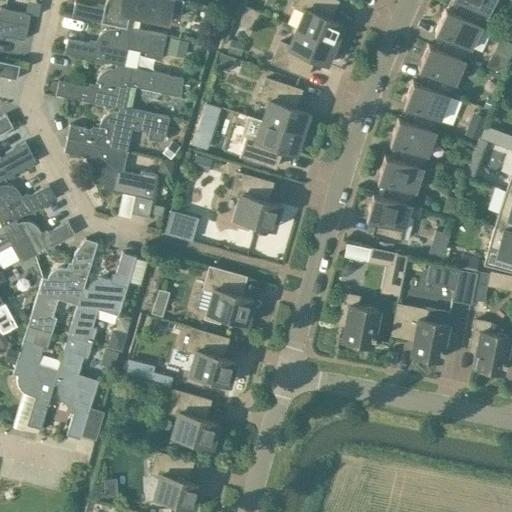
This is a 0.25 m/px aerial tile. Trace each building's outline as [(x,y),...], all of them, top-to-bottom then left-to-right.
[(131,29),(131,28),(135,12),(152,16),(152,20),(168,23),(172,0),(105,0),(105,1),(103,8),(74,2),(71,17),(115,26),(115,25),(131,29)] [(303,10),(296,27),(334,44),(343,24),(325,16),(327,11),(332,12),(337,0),(336,0),(296,0),(294,6),(303,10)] [(454,12),(480,25),(493,0),(458,0),(460,0),(454,12)] [(0,7),(0,19),(27,25),(30,13),(0,7)] [(437,48),(464,59),(480,25),(454,12),(444,7),(433,31),(442,36),(437,48)] [(0,34),(24,39),(27,25),(0,19),(0,34)] [(115,64),(123,66),(127,49),(145,52),(144,56),(160,60),(165,35),(131,28),(131,29),(115,25),(115,26),(114,29),(109,29),(104,31),(101,33),(97,38),(95,45),(66,39),(63,53),(115,64)] [(271,61),(305,76),(310,64),(306,62),(308,56),(326,63),(334,44),(296,27),(288,45),(280,41),(271,61)] [(511,42),(499,37),(487,64),(502,71),(511,47),(511,42)] [(421,84),(449,94),(464,59),(437,48),(427,43),(417,68),(426,72),(421,84)] [(0,75),(16,79),(19,65),(0,60),(0,75)] [(123,108),(128,86),(179,96),(182,78),(123,66),(115,64),(114,69),(110,68),(105,70),(101,73),(96,78),(94,88),(58,80),(55,94),(118,108),(118,107),(123,108)] [(267,102),(262,119),(301,133),(308,112),(290,106),(292,100),(296,102),(300,89),(265,78),(258,99),(267,102)] [(407,120),(435,130),(449,94),(421,84),(411,80),(402,105),(412,108),(407,120)] [(204,101),(192,143),(204,147),(216,105),(204,101)] [(66,137),(126,150),(131,129),(148,132),(147,139),(163,142),(168,117),(123,108),(118,107),(118,108),(117,112),(113,111),(112,111),(108,112),(103,116),(99,123),(98,127),(98,131),(69,125),(66,137)] [(0,132),(12,126),(6,114),(0,116),(0,132)] [(295,153),(301,133),(262,119),(247,115),(240,135),(246,137),(240,155),(275,167),(279,154),(275,153),(276,147),(295,153)] [(398,145),(394,157),(422,166),(435,130),(407,120),(397,117),(388,142),(398,145)] [(486,125),(482,137),(496,143),(501,131),(486,125)] [(130,213),(147,216),(151,199),(156,175),(140,171),(139,175),(121,171),(126,150),(66,137),(63,152),(91,158),(90,165),(90,172),(92,177),(96,181),(102,184),(101,188),(133,195),(130,213)] [(0,179),(18,170),(35,161),(25,141),(4,152),(8,159),(3,162),(0,157),(0,179)] [(386,183),(382,195),(410,203),(422,166),(394,157),(384,154),(376,180),(386,183)] [(247,221),(273,228),(280,204),(262,199),(264,193),(268,194),(272,182),(236,172),(230,193),(239,196),(231,223),(245,227),(247,221)] [(0,225),(0,226),(1,226),(15,217),(15,218),(55,197),(48,184),(22,198),(19,191),(15,187),(9,184),(3,183),(0,184),(0,225)] [(511,190),(506,188),(494,225),(511,230),(511,190)] [(371,234),(400,242),(407,214),(418,217),(420,207),(410,204),(410,203),(382,195),(372,192),(365,218),(375,220),(371,234)] [(0,249),(10,244),(20,263),(75,233),(68,221),(42,235),(39,228),(35,223),(29,220),(23,220),(17,221),(15,218),(15,217),(1,226),(0,226),(0,225),(0,249)] [(483,263),(511,271),(511,230),(494,225),(483,263)] [(439,254),(447,232),(436,228),(428,250),(439,254)] [(57,299),(76,304),(82,288),(96,243),(84,239),(74,252),(69,270),(61,267),(55,269),(50,272),(46,279),(41,277),(27,325),(51,332),(56,317),(52,316),(57,299)] [(368,260),(393,265),(396,253),(371,247),(368,260)] [(67,334),(91,342),(95,328),(91,326),(97,309),(117,316),(135,257),(122,253),(113,280),(104,278),(98,278),(94,279),(90,282),(87,285),(86,289),(82,288),(76,304),(67,334)] [(220,315),(246,323),(253,299),(235,293),(237,287),(241,289),(245,276),(209,266),(203,287),(212,290),(204,318),(218,322),(220,315)] [(450,300),(471,305),(477,272),(457,268),(450,300)] [(488,284),(511,288),(511,275),(490,271),(488,284)] [(342,339),(371,345),(378,309),(356,305),(358,296),(344,293),(338,323),(345,325),(342,339)] [(155,300),(151,312),(161,315),(164,303),(155,300)] [(0,329),(2,333),(16,325),(4,303),(0,304),(0,329)] [(411,353),(440,358),(447,323),(425,319),(427,309),(397,303),(391,334),(414,338),(411,353)] [(473,365),(502,371),(509,335),(487,331),(489,322),(475,319),(469,349),(476,351),(473,365)] [(57,369),(56,369),(37,363),(42,346),(46,347),(51,332),(27,325),(12,374),(17,375),(15,380),(18,388),(25,394),(34,397),(26,425),(32,427),(39,429),(53,384),(54,383),(53,383),(57,369)] [(121,350),(126,331),(111,327),(106,346),(121,350)] [(202,377),(229,385),(236,361),(217,355),(219,349),(224,350),(227,338),(191,328),(185,349),(195,352),(187,379),(201,383),(202,377)] [(72,437),(79,439),(97,380),(77,374),(82,357),(86,358),(91,342),(67,334),(56,369),(57,369),(53,383),(54,383),(53,384),(56,385),(56,391),(57,397),(62,402),(67,404),(75,407),(66,435),(72,437)] [(127,357),(123,373),(170,387),(172,377),(153,371),(155,365),(127,357)] [(185,439),(211,446),(218,422),(200,417),(201,411),(206,412),(210,399),(174,389),(168,411),(177,413),(169,441),(183,445),(185,439)] [(153,496),(194,508),(201,484),(182,479),(184,473),(188,474),(192,461),(156,451),(150,472),(159,475),(153,496)]
